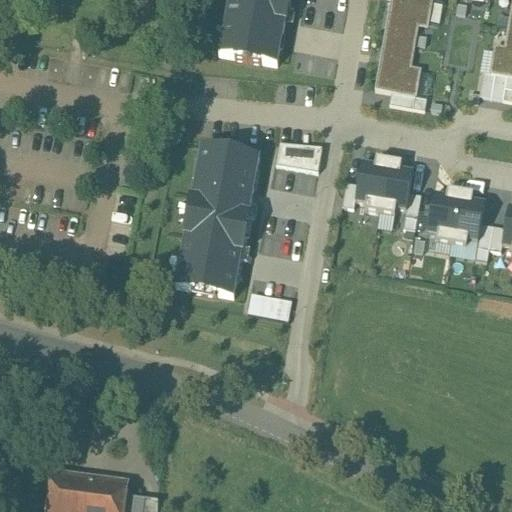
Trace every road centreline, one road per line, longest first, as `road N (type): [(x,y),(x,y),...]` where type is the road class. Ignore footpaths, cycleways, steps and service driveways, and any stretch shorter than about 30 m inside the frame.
road 1 (residential): [(284,435),(342,128)]
road 2 (residential): [(0,329),(215,401),(284,435)]
road 3 (residential): [(284,435),(441,511)]
road 4 (residential): [(343,122),(196,110)]
road 5 (residential): [(343,122),(363,0)]
